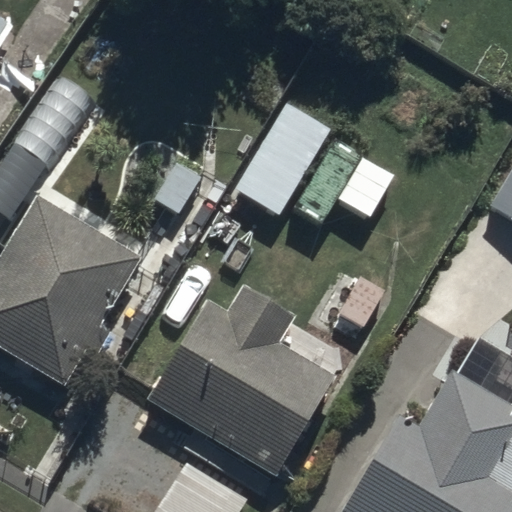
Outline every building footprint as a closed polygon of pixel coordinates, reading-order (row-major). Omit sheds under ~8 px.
[(330,144),(286,116),(234,200),(278,227),(330,144)] [(511,169),(484,218),(511,233),(511,169)] [(141,275),(30,210),(0,260),(0,367),(62,403),(85,364),(96,370),(110,346),(102,341),(141,275)] [(407,278),(361,250),(343,278),(356,287),(348,301),(333,292),(316,320),(355,344),(383,301),(390,305),(407,278)] [(201,320),(146,415),(278,491),(336,392),(278,359),(293,333),(237,300),(219,330),(201,320)] [(393,429),(344,511),(511,511),(511,374),(477,354),(422,446),(393,429)]
